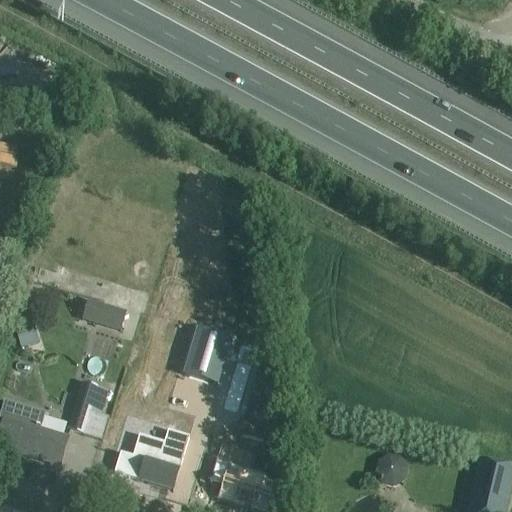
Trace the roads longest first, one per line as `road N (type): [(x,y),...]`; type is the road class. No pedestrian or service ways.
road 1 (motorway): [(99,0),(511,223)]
road 2 (motorway): [(511,155),(223,0)]
road 3 (unclassified): [(505,49),(392,0)]
